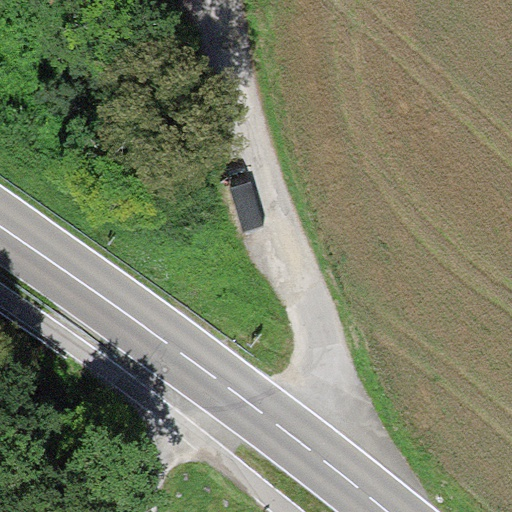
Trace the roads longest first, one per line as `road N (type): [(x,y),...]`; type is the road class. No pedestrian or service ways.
road 1 (secondary): [(389,511),(205,370),(0,229)]
road 2 (track): [(302,441),(322,397),(328,345),(227,89),(217,0)]
road 3 (track): [(142,511),(173,418),(205,370)]
